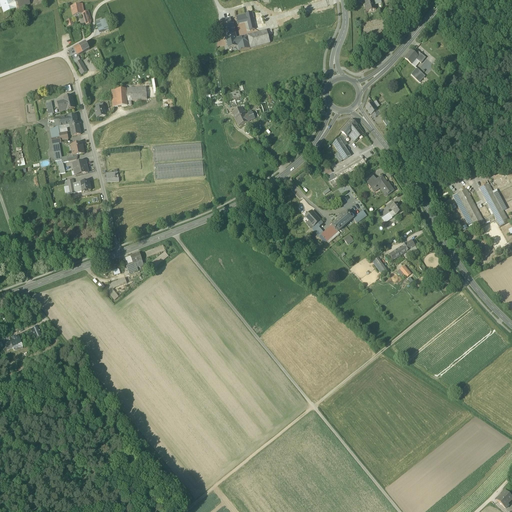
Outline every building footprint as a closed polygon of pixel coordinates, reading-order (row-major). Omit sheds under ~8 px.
[(3,14),(16,9),(13,1),(12,2),(11,0),(0,0),(0,4),(1,8),(3,14)] [(15,0),(13,1),(16,9),(30,5),(27,0),(15,0)] [(376,10),(374,5),(373,1),(373,0),(365,2),(366,8),(365,8),(366,12),(376,10)] [(71,7),(73,16),(83,14),(84,13),(82,4),(71,7)] [(83,14),(86,25),(90,24),(91,21),(88,11),(84,13),(83,14)] [(248,22),(250,31),(255,30),(252,19),(253,19),(252,13),(246,14),(246,15),(248,22)] [(248,22),(246,15),(236,18),(238,24),(248,22)] [(95,23),(99,33),(109,29),(105,19),(95,23)] [(238,47),(239,51),(251,49),(248,37),(235,40),(234,36),(234,34),(232,24),(223,26),(228,49),(238,47)] [(248,37),(251,49),(271,44),(267,31),(247,37),(248,37)] [(86,43),(79,46),(83,53),(89,50),(86,43)] [(77,57),(83,53),(79,46),(73,49),(76,54),(77,57)] [(74,56),(76,54),(73,49),(68,52),(71,57),(74,56)] [(404,59),(411,64),(415,59),(420,63),(421,64),(426,58),(418,52),(416,55),(411,51),(404,59)] [(415,59),(411,64),(415,68),(420,63),(415,59)] [(87,72),(80,61),(75,64),(81,75),(87,72)] [(411,75),(419,83),(425,77),(417,69),(411,75)] [(146,88),(126,90),(127,106),(131,106),(131,102),(147,100),(146,91),(146,88)] [(126,90),(116,90),(117,107),(127,106),(126,90)] [(241,98),(239,92),(239,91),(224,96),(226,102),(241,98)] [(57,103),(60,112),(75,108),(72,96),(64,98),(65,101),(57,103)] [(371,116),(373,119),(387,110),(385,106),(377,111),(376,109),(373,104),(366,109),(371,116)] [(245,115),(244,112),(246,111),(244,106),(241,107),(242,108),(232,113),(235,120),(245,115)] [(106,116),(104,108),(96,110),(95,110),(97,119),(106,116)] [(245,116),(248,122),(262,116),(258,108),(247,113),(248,115),(245,116)] [(388,111),(393,119),(396,116),(391,109),(388,111)] [(245,116),(245,115),(235,120),(239,127),(248,122),(245,116)] [(58,127),(70,125),(70,124),(69,121),(69,117),(48,121),(49,124),(58,122),(58,127)] [(341,133),(343,135),(346,138),(348,136),(357,126),(352,121),(341,133)] [(49,124),(52,140),(60,139),(60,136),(59,130),(58,127),(58,122),(49,124)] [(77,123),(70,124),(70,125),(71,128),(72,136),(81,135),(79,123),(77,123)] [(348,136),(354,143),(364,135),(357,126),(348,136)] [(52,140),(52,145),(59,144),(61,143),(61,141),(68,140),(67,134),(60,136),(60,139),(52,140)] [(343,135),(333,145),(343,139),(343,140),(346,138),(343,135)] [(346,145),(343,140),(343,139),(333,145),(339,154),(344,161),(350,157),(344,146),(346,145)] [(73,149),(75,156),(84,154),(82,143),(71,145),(72,149),(73,149)] [(53,148),(55,162),(56,161),(61,160),(62,160),(61,158),(59,144),(52,145),(53,148)] [(153,148),(154,162),(202,159),(201,144),(153,148)] [(339,164),(344,161),(339,154),(334,156),(339,164)] [(327,179),(334,189),(367,168),(361,158),(327,179)] [(75,171),(76,176),(88,173),(87,168),(86,168),(84,161),(73,164),(74,171),(75,171)] [(154,165),(155,180),(203,176),(202,161),(154,165)] [(57,165),(59,175),(65,173),(63,164),(57,165)] [(323,172),(327,178),(332,175),(328,169),(323,172)] [(106,174),(107,183),(119,182),(119,179),(116,179),(115,173),(106,174)] [(379,181),(378,180),(376,181),(372,175),(365,180),(369,185),(374,182),(375,183),(379,181)] [(380,189),(386,197),(391,193),(390,191),(393,190),(388,183),(386,184),(385,185),(383,183),(385,182),(382,177),(378,180),(379,181),(375,183),(374,182),(369,185),(373,191),(379,187),(380,189)] [(91,190),(89,181),(80,183),(80,187),(81,192),(91,190)] [(490,209),(500,228),(509,223),(502,211),(494,196),(488,184),(479,189),(487,205),(486,206),(488,210),(490,209)] [(457,195),(476,230),(485,225),(466,190),(457,195)] [(498,193),(494,196),(502,211),(506,209),(498,193)] [(473,232),(476,230),(457,195),(453,197),(471,232),(473,232)] [(393,211),(396,216),(402,211),(397,204),(391,208),(393,211)] [(353,219),(357,225),(367,216),(362,211),(353,219)] [(308,225),(314,232),(319,228),(323,224),(311,212),(304,218),(309,224),(308,225)] [(335,224),(332,227),(337,233),(353,219),(347,213),(335,224)] [(326,243),(337,233),(332,227),(330,229),(324,234),(321,237),(326,243)] [(314,232),(319,238),(321,237),(324,234),(319,228),(314,232)] [(344,241),(348,245),(353,241),(350,237),(344,241)] [(495,245),(502,241),(500,237),(493,241),(495,245)] [(393,261),(406,253),(415,247),(411,241),(389,256),(393,261)] [(163,246),(145,253),(147,258),(165,251),(163,246)] [(168,257),(165,252),(150,264),(154,268),(168,257)] [(133,264),(135,269),(138,268),(144,265),(139,253),(130,257),(133,264)] [(133,264),(130,257),(125,259),(128,266),(130,265),(133,264)] [(374,261),(383,273),(386,272),(377,259),(374,261)] [(381,275),(383,273),(374,261),(372,263),(381,275)] [(138,268),(135,269),(132,270),(130,265),(128,266),(126,267),(129,275),(140,271),(138,268)] [(403,275),(406,278),(410,275),(403,267),(397,273),(401,277),(403,275)] [(118,268),(112,270),(114,276),(120,274),(118,268)] [(127,284),(125,278),(112,283),(105,289),(114,301),(119,297),(113,290),(115,288),(127,284)] [(26,335),(28,341),(30,340),(34,338),(35,341),(43,337),(39,327),(31,331),(32,333),(26,335)] [(11,345),(14,351),(22,347),(19,340),(17,336),(9,340),(11,345)] [(3,349),(5,355),(14,351),(11,345),(3,349)] [(497,501),(506,509),(509,506),(508,505),(511,500),(511,499),(505,492),(497,501)]
